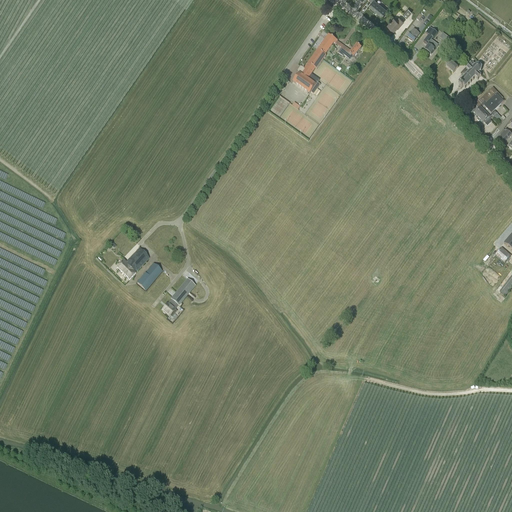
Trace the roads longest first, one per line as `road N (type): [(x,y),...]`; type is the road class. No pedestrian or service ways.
road 1 (tertiary): [(511,174),(424,79),(335,1)]
road 2 (track): [(0,445),(170,498),(182,511)]
road 3 (track): [(352,364),(347,375),(419,392),(511,391)]
